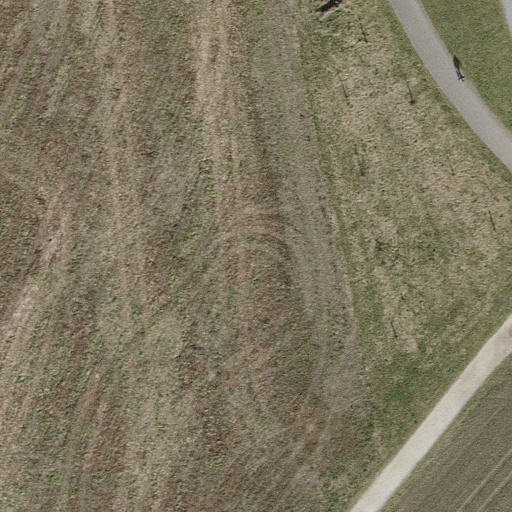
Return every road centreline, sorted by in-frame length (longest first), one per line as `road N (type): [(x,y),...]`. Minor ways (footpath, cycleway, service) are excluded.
road 1 (track): [(373,511),(511,345)]
road 2 (track): [(511,163),(426,68),(398,0)]
